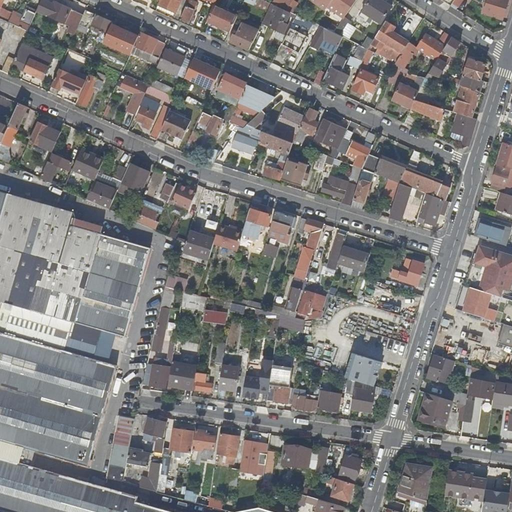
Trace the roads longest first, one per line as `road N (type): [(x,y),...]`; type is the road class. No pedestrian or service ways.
road 1 (residential): [(447,252),(207,178),(0,84)]
road 2 (residential): [(108,0),(473,166)]
road 3 (residential): [(140,401),(390,439)]
road 4 (tertiary): [(447,252),(390,439)]
road 5 (residential): [(511,458),(390,439)]
